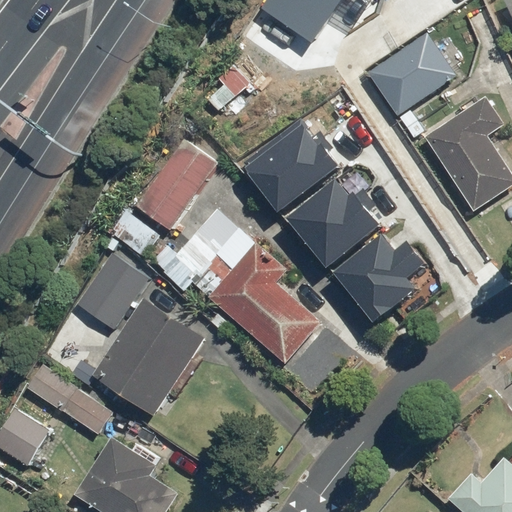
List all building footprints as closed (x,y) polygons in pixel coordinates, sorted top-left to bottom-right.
[(272,0),(266,10),(317,43),(345,0),(272,0)] [(434,33),(376,72),(405,116),(463,76),(434,33)] [(508,126),(491,100),(433,140),(481,210),(511,188),(511,165),(492,137),(508,126)] [(303,120),(245,162),(284,217),(348,171),(322,134),(316,138),(303,120)] [(177,229),(221,162),(184,138),(140,205),(177,229)] [(351,176),(293,218),(332,272),(390,231),(351,176)] [(147,256),(164,235),(134,212),(117,233),(147,256)] [(222,213),(168,278),(187,293),(201,276),(218,290),(213,296),(292,362),(326,322),(282,285),(293,272),(259,244),(222,213)] [(390,241),(346,275),(383,322),(424,290),(417,280),(438,263),(417,236),(398,251),(390,241)] [(120,330),(153,277),(119,256),(86,308),(120,330)] [(212,337),(148,297),(99,374),(163,414),(212,337)] [(119,412),(49,364),(33,387),(61,406),(103,435),(119,412)] [(48,425),(20,406),(0,434),(0,444),(31,466),(56,430),(48,425)] [(161,465),(117,437),(81,494),(109,511),(172,511),(184,493),(155,475),(161,465)] [(467,511),(511,511),(511,460),(510,459),(488,483),(477,473),(454,499),(467,511)]
